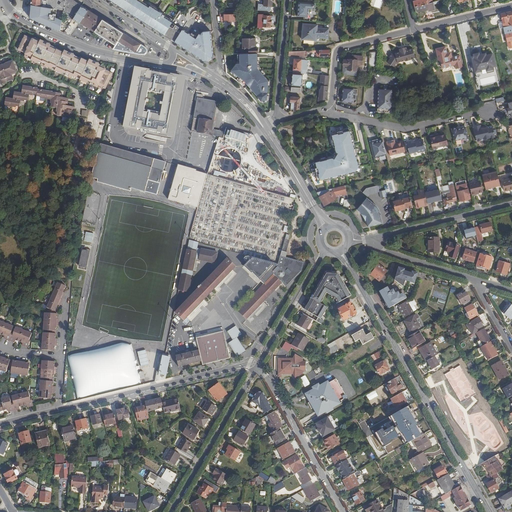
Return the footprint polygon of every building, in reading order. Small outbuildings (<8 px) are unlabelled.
[(47,0),(48,1),(47,8),(57,9),(64,11),(65,2),(66,0),(47,0)] [(74,17),(81,5),(76,1),(73,0),(66,0),(65,2),(64,11),(63,17),(69,19),(72,15),(74,17)] [(110,0),(121,6),(121,7),(122,7),(124,8),(128,11),(133,14),(138,17),(143,21),(151,26),(159,31),(160,31),(160,32),(165,34),(174,19),(170,16),(161,11),(153,6),(148,2),(143,0),(110,0)] [(436,4),(435,1),(432,2),(427,3),(428,8),(432,11),(434,10),(437,6),(436,4)] [(319,3),(300,2),(299,15),(304,15),(304,21),(316,22),(316,18),(314,18),(309,17),(310,9),(315,10),(316,5),(318,5),(319,3)] [(427,3),(415,6),(416,12),(428,9),(428,8),(427,3)] [(57,9),(47,8),(32,5),(31,18),(61,31),(63,17),(56,16),(57,9)] [(81,5),(74,17),(72,20),(76,22),(77,20),(80,23),(81,21),(89,10),(81,5)] [(174,19),(165,34),(173,40),(174,40),(175,41),(183,29),(185,26),(188,20),(186,17),(181,9),(174,19)] [(511,39),(511,9),(501,13),(502,20),(504,27),(507,41),(511,39)] [(103,19),(89,10),(81,21),(95,30),(103,19)] [(264,15),(264,14),(259,14),(259,20),(263,20),(262,26),(270,26),(271,22),(273,23),(274,21),(274,17),(272,16),(264,15)] [(103,19),(95,30),(117,44),(124,33),(103,19)] [(318,28),(318,25),(304,24),(303,40),(317,41),(318,38),(329,39),(330,29),(318,28)] [(183,29),(175,41),(181,45),(189,50),(196,54),(203,44),(197,35),(192,32),(191,33),(189,33),(183,29)] [(213,43),(212,31),(202,32),(201,33),(199,33),(197,35),(203,44),(213,43)] [(117,44),(114,49),(127,51),(128,50),(141,53),(145,46),(135,40),(124,33),(117,44)] [(110,82),(114,74),(107,70),(101,67),(102,65),(100,64),(96,62),(91,60),(90,62),(83,59),(82,61),(76,58),(77,56),(74,55),(70,53),(66,51),(65,53),(58,50),(58,51),(51,48),(52,45),(50,44),(46,43),(42,40),(41,43),(25,35),(21,43),(18,50),(26,54),(25,57),(28,59),(29,58),(29,57),(33,59),(32,61),(39,65),(40,63),(42,63),(43,64),(44,63),(47,65),(46,67),(49,69),(50,69),(50,68),(53,70),(55,67),(58,69),(56,72),(63,75),(64,73),(66,74),(68,75),(68,74),(71,75),(70,78),(73,79),(74,79),(75,77),(78,79),(80,76),(83,78),(81,81),(87,84),(88,84),(90,82),(91,83),(93,84),(93,83),(96,85),(95,87),(98,88),(99,86),(107,90),(110,82)] [(256,52),(259,52),(259,47),(257,47),(257,38),(243,38),(243,42),(241,42),(241,44),(244,44),(244,48),(243,48),(243,53),(256,52)] [(203,44),(196,54),(205,60),(206,59),(208,60),(209,57),(213,57),(213,55),(214,55),(213,43),(203,44)] [(391,57),(389,62),(394,65),(397,60),(398,60),(405,58),(406,59),(411,58),(411,57),(410,55),(414,54),(413,48),(407,49),(406,46),(399,48),(399,50),(392,51),(389,56),(390,57),(391,57)] [(452,56),(451,54),(447,55),(446,53),(445,53),(444,50),(445,50),(444,46),(435,48),(437,59),(439,59),(442,67),(455,64),(456,68),(463,66),(459,54),(452,56)] [(377,70),(378,51),(371,53),(369,69),(372,70),(377,70)] [(238,78),(243,81),(245,83),(247,85),(248,87),(252,91),(259,100),(265,99),(266,87),(267,80),(263,75),(257,69),(256,68),(256,63),(256,58),(256,55),(256,52),(243,53),(238,53),(238,61),(238,63),(234,63),(228,72),(238,78)] [(474,59),(472,60),(475,72),(481,71),(481,69),(486,68),(487,73),(494,71),(493,66),(496,65),(492,53),(486,55),(485,53),(481,54),(482,56),(479,56),(479,54),(473,56),(474,57),(474,59)] [(362,65),(363,56),(354,56),(354,60),(348,60),(348,61),(344,60),(343,74),(356,76),(357,65),(362,65)] [(301,71),(302,67),(305,67),(306,63),(303,62),(303,59),(295,59),(294,70),(295,70),(294,72),(300,72),(300,71),(301,71)] [(16,67),(14,61),(2,65),(0,65),(0,81),(1,86),(7,84),(7,83),(8,82),(14,80),(12,75),(17,73),(18,72),(16,67)] [(126,127),(139,130),(143,131),(148,132),(174,137),(180,108),(184,88),(185,80),(174,78),(174,77),(159,74),(148,72),(148,73),(136,71),(135,78),(131,99),(126,127)] [(300,71),(300,72),(300,74),(294,74),(293,78),(291,78),(291,84),(302,85),(303,77),(303,75),(304,75),(305,73),(305,72),(301,71),(300,71)] [(329,86),(330,75),(322,74),(321,88),(322,88),(322,85),(329,86)] [(328,93),(329,86),(322,85),(322,88),(321,88),(321,93),(328,93)] [(37,95),(36,101),(44,102),(45,99),(51,100),(51,104),(52,104),(51,108),(57,109),(57,113),(58,113),(58,116),(63,117),(63,118),(72,119),(72,116),(73,111),(75,111),(75,107),(68,106),(68,102),(69,99),(61,97),(61,94),(60,93),(54,92),(53,92),(54,92),(46,91),(39,90),(39,88),(31,87),(23,86),(22,93),(15,92),(14,99),(6,98),(5,106),(7,107),(16,108),(16,107),(19,107),(20,108),(21,102),(25,102),(25,101),(28,101),(29,102),(30,96),(34,96),(34,95),(37,95)] [(354,88),(344,88),(343,101),(353,102),(354,88)] [(393,88),(379,88),(379,111),(392,112),(393,88)] [(328,97),(328,93),(321,93),(320,103),(324,102),(325,101),(325,97),(328,97)] [(194,113),(191,132),(208,135),(212,135),(223,138),(225,132),(212,130),(217,102),(203,99),(203,97),(203,96),(197,95),(197,97),(197,98),(194,113)] [(295,108),(295,110),(301,108),(302,101),(303,101),(303,99),(302,98),(302,96),(301,96),(294,96),(293,96),(292,107),(295,108)] [(482,126),(482,124),(474,126),(478,141),(485,139),(486,140),(490,139),(491,137),(497,136),(494,126),(487,127),(486,126),(482,126)] [(459,128),(458,127),(452,128),(456,140),(469,137),(466,126),(459,128)] [(332,132),(333,136),(333,140),(332,140),(334,147),(335,147),(336,150),(337,151),(338,153),(335,158),(332,157),(328,158),(328,157),(320,159),(320,160),(313,162),(315,167),(312,168),(313,175),(316,174),(318,180),(321,179),(324,178),(325,180),(332,178),(332,176),(338,175),(338,176),(346,174),(346,173),(350,172),(350,173),(362,171),(359,160),(357,160),(357,156),(358,156),(356,148),(355,149),(353,142),(355,142),(353,134),(351,135),(350,131),(349,128),(344,129),(343,127),(337,128),(337,131),(332,132)] [(434,148),(448,144),(445,133),(440,135),(440,133),(431,135),(434,148)] [(391,155),(406,151),(403,141),(396,143),(395,139),(387,141),(391,155)] [(410,152),(418,151),(419,152),(426,150),(423,139),(416,140),(415,139),(407,141),(410,152)] [(375,158),(387,155),(384,140),(379,141),(375,142),(375,140),(371,141),(375,158)] [(102,143),(99,142),(90,176),(94,177),(96,178),(96,181),(105,183),(129,190),(130,187),(132,187),(144,191),(156,194),(160,179),(161,174),(162,172),(162,171),(162,170),(163,168),(165,160),(153,157),(151,157),(105,144),(102,143)] [(335,147),(334,147),(335,152),(333,155),(328,157),(328,158),(332,157),(335,158),(338,153),(337,151),(336,150),(335,147)] [(462,156),(445,160),(446,165),(448,165),(463,161),(462,156)] [(185,166),(177,164),(172,182),(170,188),(167,198),(186,203),(189,204),(198,207),(207,174),(195,170),(196,169),(185,166)] [(496,172),(482,176),(485,191),(491,189),(490,188),(499,185),(497,177),(496,172)] [(504,192),(511,189),(511,182),(511,179),(501,181),(504,192)] [(456,183),(459,202),(470,199),(465,181),(456,183)] [(480,181),(468,184),(471,197),(476,195),(483,193),(480,181)] [(449,191),(449,187),(453,185),(452,182),(448,183),(449,186),(441,187),(442,193),(449,191)] [(456,198),(453,185),(449,187),(449,191),(442,193),(445,205),(449,204),(448,203),(452,202),(451,199),(456,198)] [(317,192),(320,199),(329,193),(330,195),(332,193),(335,198),(346,195),(344,186),(317,192)] [(370,195),(379,193),(378,186),(366,189),(362,193),(367,198),(370,195)] [(439,189),(424,193),(427,204),(442,201),(439,189)] [(424,193),(424,191),(417,192),(418,196),(413,197),(416,209),(422,207),(422,208),(427,206),(427,204),(424,193)] [(329,193),(320,199),(324,207),(336,199),(335,198),(332,193),(330,195),(329,193)] [(412,207),(410,198),(403,200),(393,202),(395,211),(404,209),(406,209),(412,207)] [(368,225),(381,222),(379,213),(374,214),(371,210),(375,206),(367,199),(358,209),(362,212),(366,217),(368,225)] [(382,224),(381,222),(368,225),(366,217),(362,212),(358,209),(357,211),(363,216),(365,221),(367,227),(382,224)] [(493,232),(491,223),(480,226),(482,235),(493,232)] [(92,242),(94,233),(86,232),(84,241),(92,242)] [(282,250),(287,252),(290,240),(288,239),(285,238),(282,250)] [(428,239),(428,254),(439,254),(440,239),(428,239)] [(197,248),(198,242),(189,240),(179,292),(188,294),(189,288),(190,283),(193,271),(196,258),(198,259),(198,260),(201,261),(211,263),(214,263),(215,264),(215,263),(218,251),(201,248),(200,248),(197,248)] [(447,244),(447,246),(444,253),(450,255),(449,258),(454,260),(459,247),(447,244)] [(90,250),(83,249),(82,250),(81,250),(81,251),(78,265),(79,266),(79,268),(87,270),(90,250)] [(462,260),(474,263),(477,253),(465,250),(462,260)] [(444,253),(443,258),(454,262),(454,260),(449,258),(450,255),(444,253)] [(493,258),(481,254),(476,267),(488,271),(493,258)] [(286,257),(280,255),(278,263),(279,264),(271,272),(273,274),(282,282),(287,287),(294,279),(302,271),(304,262),(286,257)] [(244,266),(251,272),(252,271),(259,278),(264,283),(273,274),(271,272),(279,264),(278,263),(251,256),(246,261),(243,265),(244,266)] [(237,266),(229,259),(176,312),(180,316),(184,320),(187,317),(204,300),(215,289),(233,270),(237,266)] [(510,265),(500,262),(496,273),(506,276),(510,265)] [(387,273),(378,266),(371,276),(384,286),(389,281),(384,277),(387,273)] [(338,271),(326,271),(325,274),(324,275),(311,297),(310,300),(305,308),(318,316),(317,319),(316,320),(321,323),(323,319),(320,318),(327,307),(320,302),(320,301),(321,302),(323,298),(322,297),(326,291),(336,297),(338,302),(351,294),(338,271)] [(417,279),(418,277),(412,275),(405,273),(398,271),(395,281),(404,288),(406,282),(410,283),(415,285),(417,279)] [(282,282),(273,274),(264,283),(255,292),(237,311),(247,320),(263,302),(275,290),(282,282)] [(47,307),(49,308),(48,310),(48,312),(55,313),(55,311),(58,305),(60,305),(60,306),(65,293),(64,292),(66,286),(67,285),(58,282),(52,296),(47,307)] [(387,288),(380,293),(380,294),(384,300),(385,302),(389,309),(390,310),(407,300),(405,297),(402,295),(400,296),(398,293),(396,295),(393,291),(390,293),(389,292),(387,288)] [(471,301),(466,294),(462,296),(461,294),(457,297),(464,309),(471,304),(470,301),(471,301)] [(357,312),(350,301),(338,308),(344,319),(357,312)] [(398,308),(404,320),(414,314),(408,305),(407,303),(398,308)] [(417,312),(411,303),(408,305),(414,314),(417,312)] [(469,318),(477,314),(472,306),(465,310),(467,314),(469,318)] [(55,313),(48,312),(45,312),(44,321),(43,329),(50,330),(49,332),(56,333),(57,326),(58,326),(59,318),(58,318),(58,313),(55,313)] [(312,318),(304,314),(298,324),(306,329),(312,318)] [(469,322),(478,316),(477,314),(469,318),(467,314),(465,316),(469,322)] [(419,329),(415,322),(418,320),(416,316),(413,318),(403,324),(405,328),(406,327),(411,334),(419,329)] [(476,334),(479,333),(477,330),(483,327),(481,324),(482,323),(480,319),(471,324),(466,327),(472,337),(476,334)] [(0,334),(3,335),(4,336),(4,338),(15,343),(16,340),(23,343),(22,345),(28,348),(30,341),(31,340),(29,340),(32,332),(25,329),(16,326),(15,329),(13,328),(14,325),(6,322),(0,320),(0,334)] [(364,344),(375,337),(372,331),(368,334),(364,328),(352,334),(356,340),(361,338),(364,344)] [(483,347),(491,342),(484,330),(479,333),(476,334),(483,347)] [(224,331),(196,337),(199,347),(199,349),(202,361),(202,365),(230,359),(224,331)] [(56,333),(49,332),(43,332),(42,342),(42,350),(55,351),(55,346),(57,346),(57,339),(56,339),(56,333)] [(292,344),(298,348),(302,350),(309,339),(299,333),(292,344)] [(424,344),(418,333),(407,339),(413,350),(424,344)] [(319,335),(316,339),(326,345),(326,339),(319,335)] [(286,340),(282,347),(289,351),(292,346),(297,349),(298,348),(292,344),(286,340)] [(335,340),(327,345),(331,353),(339,348),(335,340)] [(488,362),(498,356),(493,348),(494,347),(492,342),(491,342),(483,347),(481,348),(488,362)] [(437,357),(430,344),(418,351),(426,363),(427,362),(434,358),(437,357)] [(202,361),(199,349),(176,355),(175,355),(178,367),(183,366),(202,361)] [(141,367),(149,365),(146,350),(138,352),(141,367)] [(379,350),(371,355),(373,360),(382,355),(379,350)] [(155,381),(159,380),(165,379),(169,363),(170,355),(165,354),(162,353),(162,355),(158,371),(157,371),(155,381)] [(289,357),(278,357),(278,376),(282,376),(282,373),(293,373),(296,378),(304,373),(304,370),(307,370),(306,360),(303,360),(303,357),(295,353),(293,357),(289,357)] [(0,370),(6,372),(8,366),(11,359),(8,359),(0,355),(0,370)] [(434,358),(427,362),(432,372),(439,367),(434,358)] [(10,367),(12,367),(11,373),(19,375),(28,376),(29,368),(33,368),(33,363),(30,363),(17,360),(11,359),(8,366),(10,367)] [(380,374),(389,369),(384,359),(375,365),(380,374)] [(40,378),(47,378),(47,379),(47,381),(50,381),(50,379),(54,379),(54,374),(56,374),(57,367),(55,366),(55,361),(42,360),(41,369),(40,378)] [(492,367),(499,380),(508,375),(501,362),(492,367)] [(399,381),(396,377),(385,383),(386,385),(390,383),(391,384),(387,387),(390,392),(397,389),(398,390),(403,388),(402,386),(403,385),(400,381),(399,381)] [(315,388),(306,393),(311,401),(313,401),(315,404),(313,405),(314,407),(316,411),(319,415),(327,411),(327,413),(327,414),(334,410),(333,406),(341,402),(340,400),(347,396),(342,387),(344,387),(343,386),(342,386),(337,378),(330,382),(329,380),(321,385),(319,383),(313,386),(315,388)] [(54,394),(55,386),(53,386),(54,381),(50,381),(47,381),(40,380),(40,389),(39,398),(49,398),(52,399),(53,394),(54,394)] [(221,388),(223,387),(219,382),(210,389),(217,400),(225,394),(221,388)] [(511,385),(501,391),(506,401),(511,397),(511,385)] [(366,395),(369,401),(378,396),(375,390),(366,395)] [(25,405),(27,405),(27,408),(33,406),(33,404),(32,398),(30,399),(29,391),(20,393),(12,395),(13,403),(11,403),(9,396),(1,398),(2,403),(0,403),(0,411),(8,410),(8,412),(20,410),(19,407),(21,407),(25,405)] [(263,391),(257,391),(251,400),(260,405),(264,413),(273,408),(263,391)] [(407,400),(402,391),(391,398),(396,406),(407,400)] [(162,401),(161,397),(146,401),(147,406),(148,411),(164,407),(162,401)] [(181,408),(179,399),(167,402),(167,400),(162,401),(164,407),(165,412),(181,408)] [(212,414),(217,406),(209,401),(208,402),(205,400),(201,406),(204,408),(204,409),(212,414)] [(415,410),(412,404),(372,427),(375,431),(385,448),(403,437),(406,443),(409,441),(413,439),(424,433),(427,431),(415,410)] [(137,415),(148,412),(148,411),(147,406),(135,408),(137,415)] [(121,409),(117,410),(119,420),(130,417),(128,410),(125,410),(124,408),(121,409)] [(274,411),(266,415),(270,421),(268,423),(272,432),(280,427),(283,426),(274,411)] [(203,427),(208,418),(199,412),(194,421),(203,427)] [(381,412),(368,419),(371,424),(384,417),(381,412)] [(110,414),(103,416),(105,425),(116,422),(114,413),(110,414)] [(99,414),(91,416),(93,425),(101,423),(99,414)] [(327,416),(316,423),(319,427),(318,429),(320,431),(321,431),(324,436),(335,430),(327,416)] [(246,418),(241,428),(244,430),(250,433),(256,424),(246,418)] [(91,428),(88,419),(76,422),(78,431),(91,428)] [(501,421),(499,422),(506,434),(508,433),(501,421)] [(72,425),(60,428),(64,441),(75,438),(72,425)] [(194,440),(199,430),(189,425),(184,434),(194,440)] [(272,432),(271,433),(277,443),(286,438),(280,427),(272,432)] [(240,431),(234,440),(243,445),(250,433),(244,430),(242,432),(240,431)] [(28,431),(19,433),(21,444),(31,442),(28,431)] [(50,445),(47,431),(36,434),(39,448),(50,445)] [(430,445),(424,433),(413,439),(417,447),(419,451),(430,445)] [(331,449),(340,444),(335,434),(325,439),(331,449)] [(186,452),(192,442),(183,437),(177,447),(186,452)] [(0,453),(4,455),(9,443),(0,439),(0,453)] [(284,458),(295,452),(289,441),(278,447),(284,458)] [(233,458),(236,460),(241,451),(231,445),(226,454),(233,458)] [(174,465),(181,454),(171,448),(165,459),(174,465)] [(337,455),(332,457),(337,465),(347,459),(346,455),(344,451),(344,450),(340,452),(340,451),(336,453),(337,455)] [(411,458),(415,465),(419,472),(427,467),(425,464),(428,463),(426,459),(425,459),(421,452),(421,453),(411,458)] [(65,461),(63,453),(55,455),(57,463),(65,461)] [(291,465),(293,469),(303,463),(297,454),(284,462),(287,468),(291,465)] [(354,462),(351,457),(347,459),(350,464),(349,464),(354,473),(357,471),(353,462),(354,462)] [(488,474),(491,479),(502,472),(500,468),(500,464),(497,463),(494,458),(492,460),(488,462),(483,465),(486,469),(487,469),(490,473),(488,474)] [(344,478),(353,473),(354,473),(349,464),(350,464),(347,459),(337,465),(336,465),(339,471),(340,470),(342,474),(343,475),(344,478)] [(293,469),(296,473),(298,471),(305,467),(303,463),(293,469)] [(61,480),(65,480),(65,479),(68,478),(68,468),(67,468),(65,468),(65,464),(55,465),(54,476),(54,477),(61,477),(61,480)] [(447,472),(443,465),(434,469),(438,477),(447,472)] [(223,484),(228,474),(216,467),(214,471),(216,472),(213,478),(223,484)] [(309,472),(306,467),(305,467),(298,471),(303,479),(301,480),(303,483),(311,479),(307,472),(309,472)] [(9,482),(10,481),(17,477),(17,476),(14,470),(13,469),(5,474),(7,478),(9,482)] [(170,483),(171,483),(176,475),(168,469),(167,471),(163,469),(159,476),(170,483)] [(156,475),(152,472),(147,480),(161,488),(163,485),(167,487),(170,483),(159,476),(156,475)] [(344,478),(343,479),(349,489),(359,483),(353,473),(344,478)] [(445,494),(455,488),(448,474),(437,480),(445,494)] [(265,478),(260,475),(257,476),(257,483),(263,485),(263,481),(265,478)] [(87,477),(72,476),(71,487),(81,487),(80,493),(86,494),(87,477)] [(270,476),(267,482),(272,485),(275,480),(270,476)] [(217,491),(220,486),(206,478),(204,481),(205,482),(202,487),(201,486),(198,492),(204,496),(207,492),(210,494),(213,489),(217,491)] [(275,485),(274,492),(286,485),(283,480),(275,485)] [(487,486),(491,494),(499,490),(494,481),(487,486)] [(37,490),(24,482),(19,489),(28,495),(27,498),(31,500),(37,490)] [(320,494),(314,483),(304,488),(311,500),(320,494)] [(93,486),(92,501),(99,502),(99,498),(99,497),(101,497),(104,497),(104,494),(108,494),(108,485),(104,485),(104,487),(93,486)] [(464,492),(460,485),(455,488),(445,494),(441,496),(440,496),(442,500),(453,494),(455,497),(453,498),(460,511),(471,505),(464,492)] [(52,488),(47,487),(47,492),(42,492),(41,502),(51,503),(52,488)] [(399,488),(398,492),(396,511),(408,511),(409,504),(410,494),(399,488)] [(365,499),(361,490),(352,495),(357,504),(365,499)] [(504,509),(505,511),(511,511),(511,492),(498,500),(503,507),(504,509)] [(305,498),(297,493),(292,496),(302,503),(305,498)] [(160,506),(155,496),(144,501),(146,506),(148,505),(151,510),(160,506)] [(126,498),(120,497),(114,497),(114,505),(121,506),(121,507),(125,507),(126,498)] [(128,497),(126,497),(126,498),(125,507),(137,508),(138,497),(128,497)] [(202,511),(208,509),(202,498),(193,502),(198,511),(202,511)] [(392,506),(392,504),(386,508),(386,509),(383,510),(377,499),(363,506),(366,511),(370,510),(371,511),(388,511),(392,510),(392,506)] [(227,506),(228,502),(223,502),(223,505),(214,505),(214,509),(213,509),(213,511),(217,511),(218,511),(218,509),(223,509),(222,511),(227,511),(227,506)]
